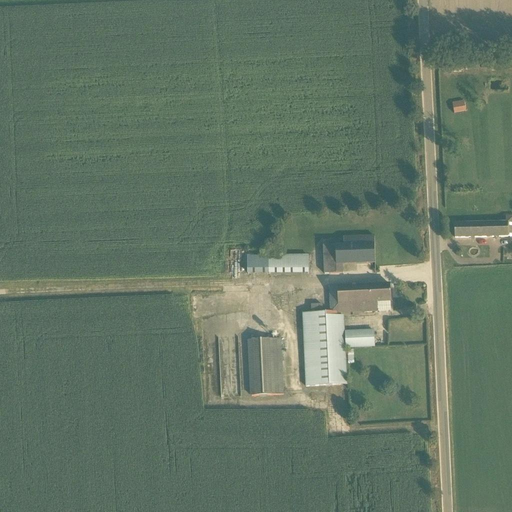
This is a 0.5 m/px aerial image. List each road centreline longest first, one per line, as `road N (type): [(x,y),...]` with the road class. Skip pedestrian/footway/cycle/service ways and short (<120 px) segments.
road 1 (tertiary): [(448,511),(424,0)]
road 2 (track): [(208,285),(0,294)]
